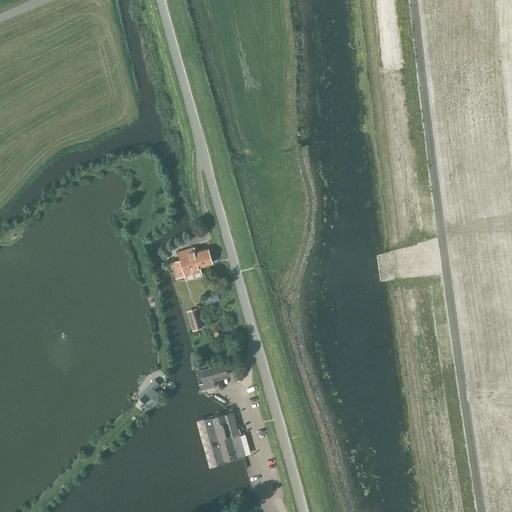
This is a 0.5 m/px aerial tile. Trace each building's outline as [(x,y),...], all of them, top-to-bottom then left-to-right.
[(200,267),(213,263),(208,248),(196,251),(194,247),(178,251),(181,260),(173,262),(177,278),(202,271),(200,267)] [(220,300),(217,294),(205,297),(207,304),(220,300)] [(199,313),(189,317),(193,331),(204,328),(199,313)] [(224,363),(196,371),(202,390),(216,386),(214,380),(228,375),(224,363)] [(155,380),(141,393),(145,398),(155,389),(160,384),(155,380)] [(153,390),(146,398),(147,400),(145,402),(150,407),(160,397),(153,390)] [(238,429),(234,412),(205,420),(217,464),(246,456),(240,435),(241,435),(240,429),(238,429)]
